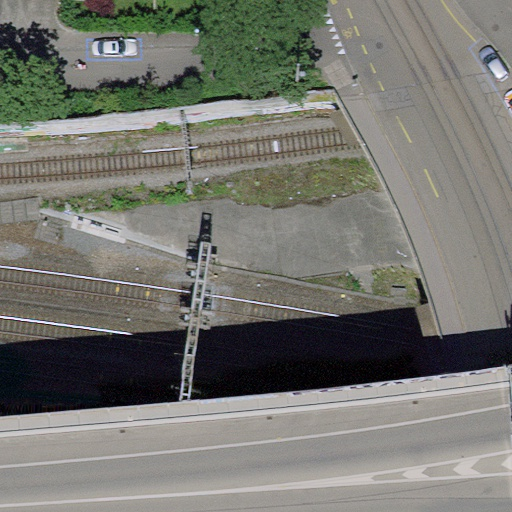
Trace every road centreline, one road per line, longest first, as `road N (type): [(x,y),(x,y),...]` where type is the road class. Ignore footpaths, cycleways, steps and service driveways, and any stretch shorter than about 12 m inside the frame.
road 1 (motorway): [(0,483),(337,454),(511,424)]
road 2 (motorway): [(511,359),(0,416)]
road 3 (motorway): [(511,424),(0,444)]
road 4 (residential): [(0,58),(257,50),(407,17)]
road 5 (tertiary): [(407,17),(511,238)]
